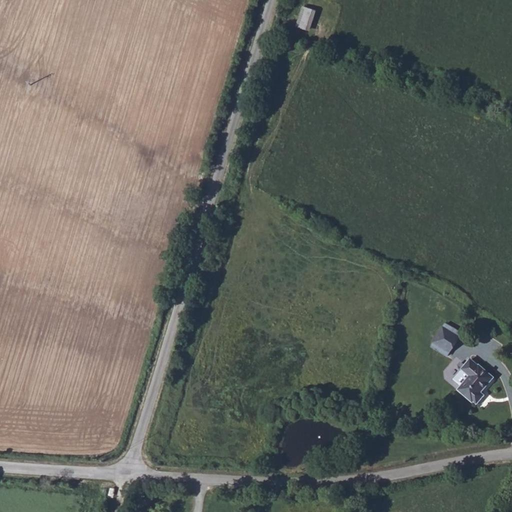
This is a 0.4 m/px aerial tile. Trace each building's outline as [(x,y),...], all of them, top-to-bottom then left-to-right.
[(297,27),(311,30),(316,9),(302,6),(297,27)] [(150,179),(168,189),(174,178),(156,168),(150,179)] [(449,321),(466,329),(468,325),(451,316),(449,321)] [(441,337),(458,345),(466,329),(449,321),(441,337)] [(456,349),(458,345),(441,337),(439,341),(456,349)] [(491,387),(503,371),(489,359),(488,360),(480,354),(472,363),(479,370),(466,386),(480,397),(482,396),(485,399),(494,390),(491,387)]
